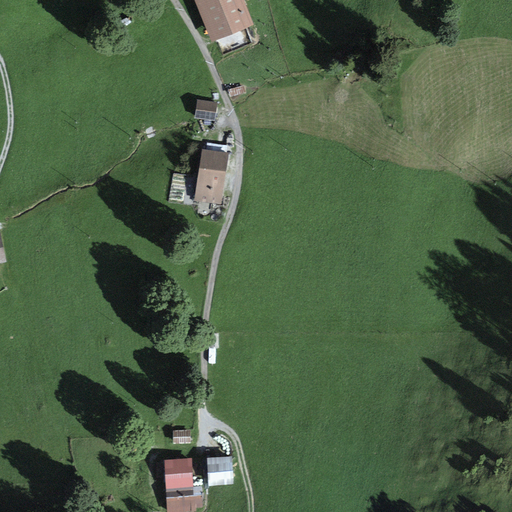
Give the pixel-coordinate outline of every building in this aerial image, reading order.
[(255,26),(243,0),(193,0),(212,44),(255,26)] [(246,94),(244,86),(228,90),(230,98),(246,94)] [(215,121),(217,103),(197,101),(195,118),(215,121)] [(222,206),(228,154),(216,152),(216,145),(200,143),(194,203),(222,206)] [(191,444),(190,429),(173,430),(174,445),(191,444)] [(232,456),(206,458),(208,485),(233,484),(232,456)] [(191,460),(163,462),(165,490),(194,488),(191,460)] [(203,508),(202,487),(194,488),(165,490),(167,511),(196,511),(196,509),(203,508)]
